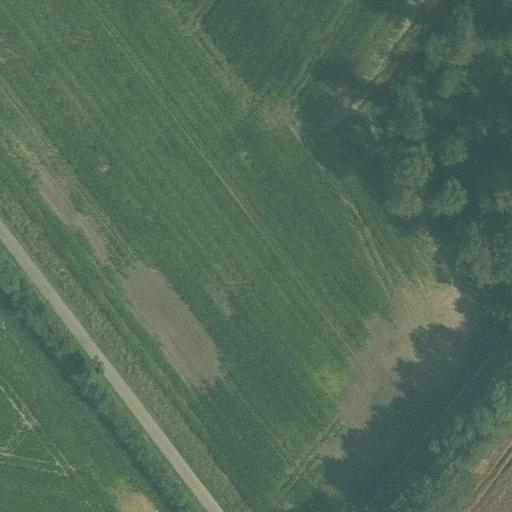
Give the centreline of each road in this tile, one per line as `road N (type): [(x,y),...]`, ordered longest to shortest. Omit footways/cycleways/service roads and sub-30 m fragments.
road 1 (unclassified): [(0,224),(222,511)]
road 2 (track): [(511,336),(369,511)]
